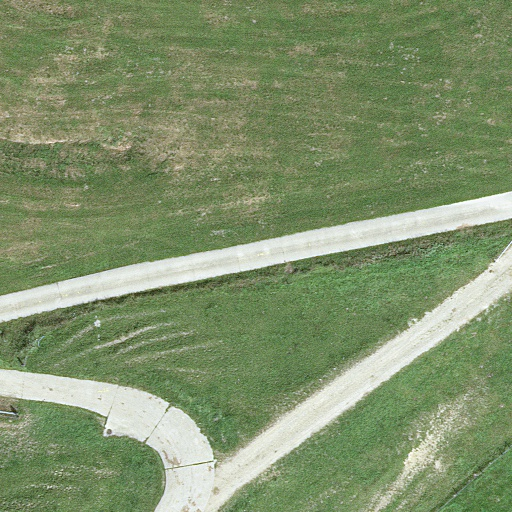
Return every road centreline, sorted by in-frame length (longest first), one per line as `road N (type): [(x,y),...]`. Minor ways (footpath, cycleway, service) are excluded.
road 1 (track): [(511,203),(0,318)]
road 2 (track): [(511,262),(182,506)]
road 3 (track): [(0,382),(136,409),(169,429),(183,457),(182,506)]
